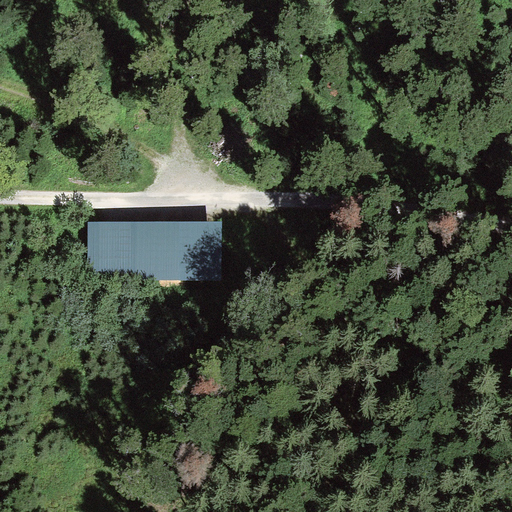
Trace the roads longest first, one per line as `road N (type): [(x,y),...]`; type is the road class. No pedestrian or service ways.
road 1 (track): [(0,192),(420,197),(511,218)]
road 2 (track): [(217,194),(0,86)]
